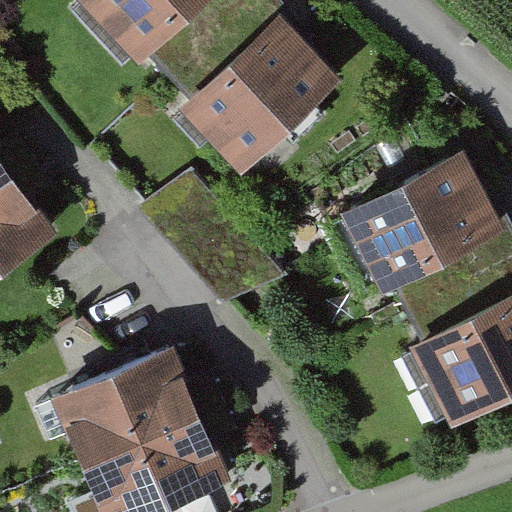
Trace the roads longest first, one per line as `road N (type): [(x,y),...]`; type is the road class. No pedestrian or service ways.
road 1 (unknown): [(45,127),(259,388),(301,448),(327,511)]
road 2 (residential): [(391,0),(511,110)]
road 3 (residential): [(511,466),(379,511)]
